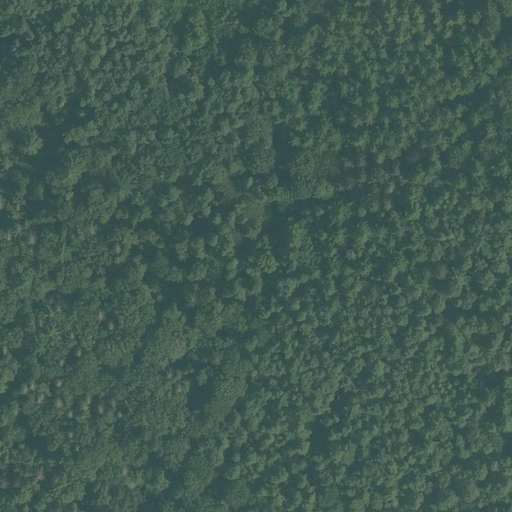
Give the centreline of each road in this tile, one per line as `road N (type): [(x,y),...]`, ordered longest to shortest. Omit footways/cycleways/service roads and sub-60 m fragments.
road 1 (track): [(182,511),(238,356),(263,255),(273,163)]
road 2 (track): [(0,123),(133,174),(273,163)]
road 3 (track): [(273,163),(339,181),(511,117)]
road 4 (track): [(273,163),(284,38),(312,0)]
